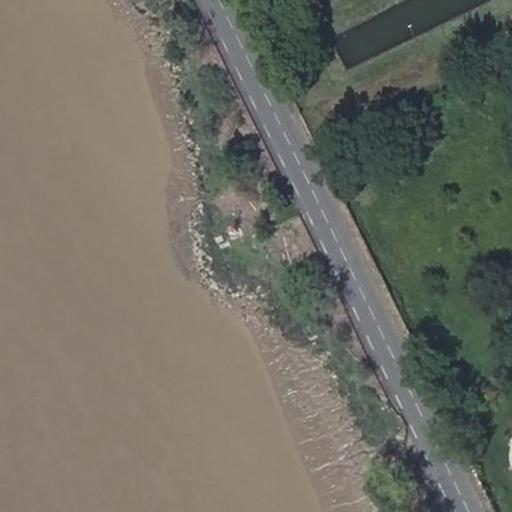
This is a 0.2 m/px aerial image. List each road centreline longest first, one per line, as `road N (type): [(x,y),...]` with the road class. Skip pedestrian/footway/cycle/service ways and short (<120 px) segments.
road 1 (tertiary): [(219,0),(468,511)]
road 2 (unknown): [(285,134),(511,23)]
